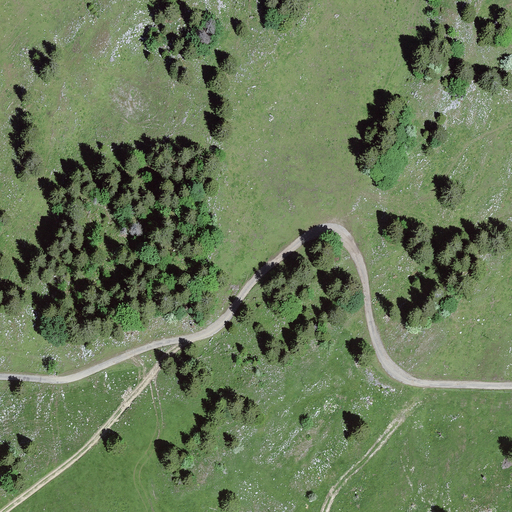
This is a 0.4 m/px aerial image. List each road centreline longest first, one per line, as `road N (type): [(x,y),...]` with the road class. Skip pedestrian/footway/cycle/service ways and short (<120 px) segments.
road 1 (track): [(511,386),(416,382),(393,370),(373,333),(358,259),(329,229),(269,265),(205,334),(66,380),(0,377)]
road 2 (track): [(4,511),(80,454),(189,338)]
